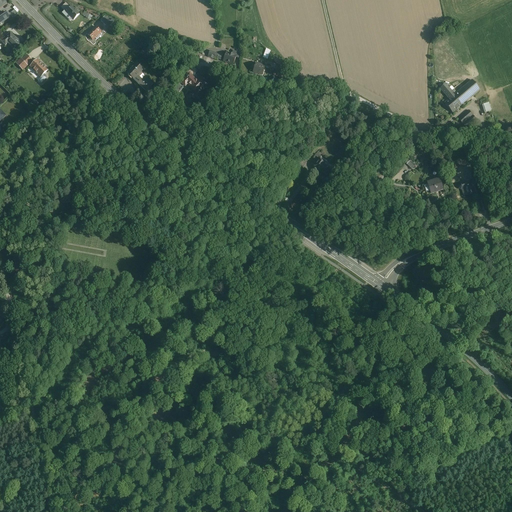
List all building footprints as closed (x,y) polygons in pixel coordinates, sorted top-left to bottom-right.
[(66,3),(61,8),(64,11),(66,13),(71,8),(66,3)] [(80,15),(72,7),(71,8),(66,13),(64,11),(62,14),(66,18),(69,15),(74,21),(80,15)] [(15,10),(10,14),(13,19),(18,14),(15,10)] [(3,13),(0,15),(0,24),(10,18),(8,14),(5,16),(3,13)] [(112,24),(104,16),(100,21),(108,28),(112,24)] [(98,26),(89,34),(90,35),(93,39),(93,38),(94,39),(103,31),(98,26)] [(23,45),(10,33),(1,41),(5,45),(8,43),(16,52),(23,45)] [(216,53),(210,51),(208,57),(214,59),(215,57),(214,57),(216,53)] [(235,56),(226,52),(223,61),(233,64),(236,57),(236,56),(235,56)] [(32,60),(27,55),(22,60),(27,65),(32,60)] [(27,65),(22,60),(21,59),(17,64),(20,67),(20,68),(21,70),(22,69),(27,65)] [(37,60),(30,67),(41,77),(48,70),(37,60)] [(265,66),(256,63),(253,72),(262,76),(265,66)] [(136,65),(127,74),(134,80),(141,73),(143,70),(136,65)] [(193,66),(187,73),(189,75),(189,74),(192,77),(195,74),(198,71),(193,66)] [(153,85),(141,73),(134,80),(148,94),(152,90),(150,88),(153,85)] [(192,77),(189,74),(189,75),(181,82),(185,86),(187,84),(190,87),(190,88),(193,91),(193,93),(195,95),(197,95),(207,85),(199,77),(198,78),(196,81),(192,77)] [(445,103),(453,113),(480,90),(472,80),(455,94),(447,84),(441,89),(449,99),(445,103)] [(137,90),(133,94),(137,98),(141,94),(137,90)] [(482,104),(485,112),(492,110),(489,102),(482,104)] [(478,121),(470,111),(459,120),(467,130),(478,121)] [(325,163),(319,158),(313,166),(325,176),(329,171),(323,166),(325,163)] [(443,192),(439,180),(427,183),(431,196),(443,192)] [(475,194),(472,182),(461,185),(465,197),(475,194)] [(487,211),(472,216),(475,225),(490,220),(487,211)]
